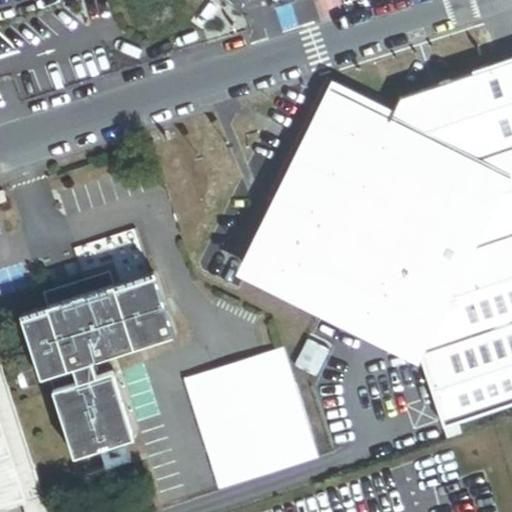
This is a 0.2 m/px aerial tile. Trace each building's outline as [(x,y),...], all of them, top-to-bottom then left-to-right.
[(424,355),(448,428),(511,406),(511,59),(406,96),(394,119),(337,90),(248,266),(424,355)] [(8,191),(0,193),(0,206),(11,203),(8,191)] [(85,266),(53,276),(58,290),(89,280),(85,266)] [(178,335),(159,276),(119,289),(113,273),(89,280),(58,290),(48,294),(53,310),(26,318),(46,379),(53,377),(78,369),(82,383),(57,391),(79,458),(139,439),(117,372),(101,377),(96,363),(178,337),(178,335)] [(287,349),(188,381),(223,491),(322,459),(287,349)] [(47,499),(0,356),(0,511),(3,511),(25,506),(47,499)] [(78,369),(53,377),(57,391),(82,383),(78,369)] [(50,511),(47,499),(25,506),(27,511),(50,511)]
